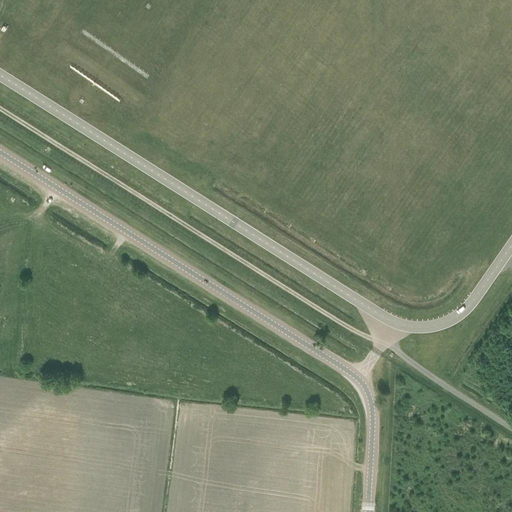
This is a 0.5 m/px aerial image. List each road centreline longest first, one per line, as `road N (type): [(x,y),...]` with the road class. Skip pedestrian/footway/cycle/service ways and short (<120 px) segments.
road 1 (track): [(511,428),(0,107)]
road 2 (unclassified): [(368,511),(371,407),(356,378),(0,153)]
